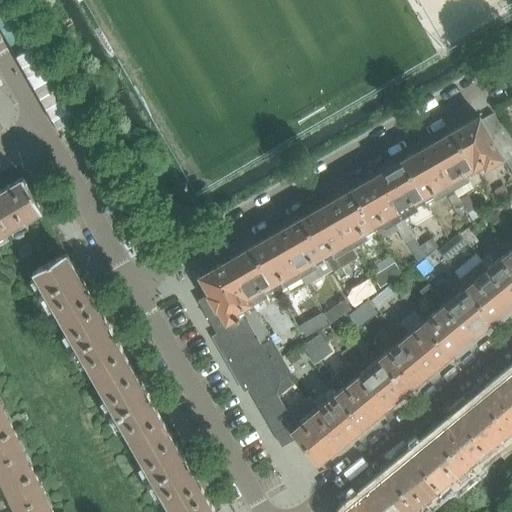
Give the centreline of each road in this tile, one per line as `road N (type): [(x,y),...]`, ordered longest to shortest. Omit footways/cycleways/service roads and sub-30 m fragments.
road 1 (residential): [(511,68),(135,286)]
road 2 (residential): [(302,511),(511,339)]
road 3 (residential): [(264,511),(135,286)]
road 4 (residential): [(135,286),(38,123)]
